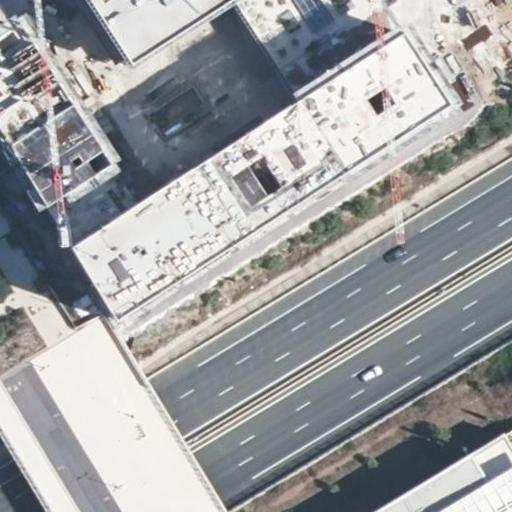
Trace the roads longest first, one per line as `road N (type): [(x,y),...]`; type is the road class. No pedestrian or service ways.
road 1 (motorway): [(511,206),(9,511)]
road 2 (motorway): [(146,511),(511,290)]
